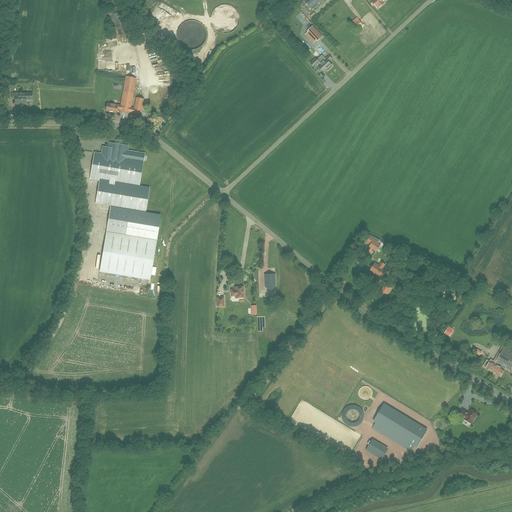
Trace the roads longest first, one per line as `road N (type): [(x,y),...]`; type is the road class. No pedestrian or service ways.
road 1 (unclassified): [(511,401),(364,310),(223,194)]
road 2 (unclassified): [(223,194),(431,0)]
road 3 (unclassified): [(223,194),(128,127),(0,124)]
road 4 (unclassified): [(291,511),(355,481),(511,444)]
